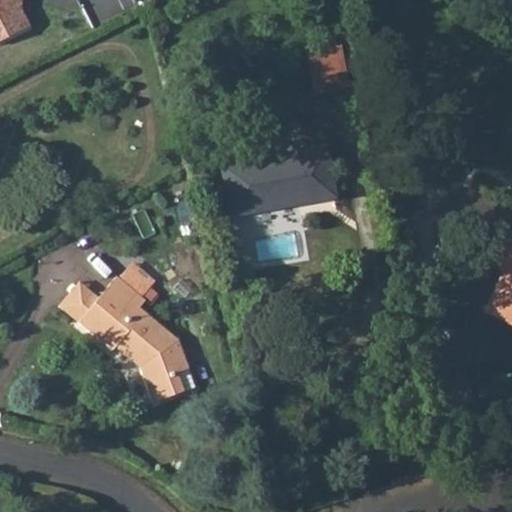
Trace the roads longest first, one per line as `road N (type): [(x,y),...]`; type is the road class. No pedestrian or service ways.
road 1 (residential): [(148,511),(111,490),(0,455)]
road 2 (residential): [(343,511),(498,476)]
